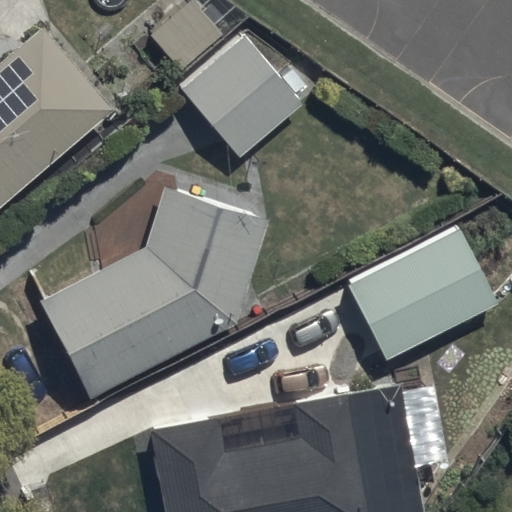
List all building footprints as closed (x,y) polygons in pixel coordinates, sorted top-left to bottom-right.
[(189,0),(178,0),(144,31),(178,69),(219,32),(189,0)] [(0,197),(107,106),(35,23),(0,53),(0,197)] [(275,78),(236,34),(175,88),(235,156),(297,102),(291,95),(303,84),(288,67),(275,78)] [(132,252),(31,299),(82,396),(224,322),(261,218),(157,182),(132,252)] [(453,225),(339,283),(378,359),(492,301),(453,225)] [(395,383),(144,428),(159,511),(417,511),(409,465),(438,460),(424,388),(396,393),(395,383)]
